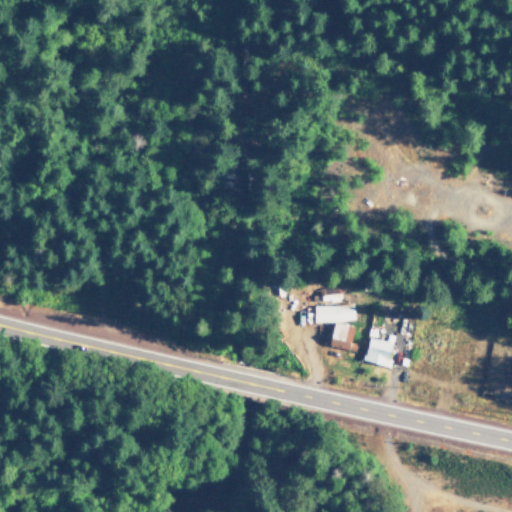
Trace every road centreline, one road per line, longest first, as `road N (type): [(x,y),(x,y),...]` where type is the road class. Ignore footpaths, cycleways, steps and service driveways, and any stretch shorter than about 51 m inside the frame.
road 1 (trunk): [(286,395),(511,444)]
road 2 (trunk): [(0,328),(214,379)]
